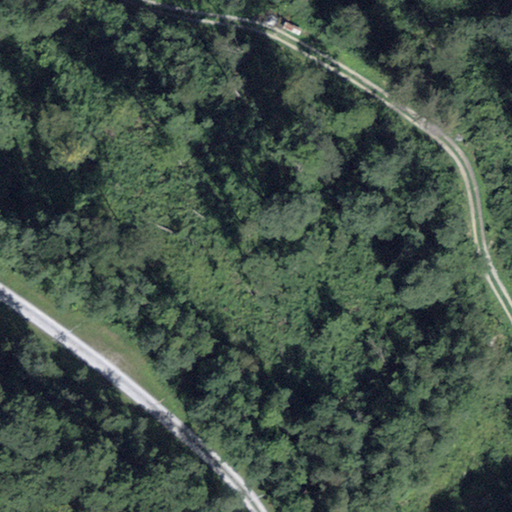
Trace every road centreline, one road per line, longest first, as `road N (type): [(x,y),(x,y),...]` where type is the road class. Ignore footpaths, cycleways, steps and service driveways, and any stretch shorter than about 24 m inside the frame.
road 1 (track): [(511,314),(487,266),(473,192),(451,147),(286,36),(133,0)]
road 2 (track): [(263,511),(253,493),(78,336),(0,285)]
